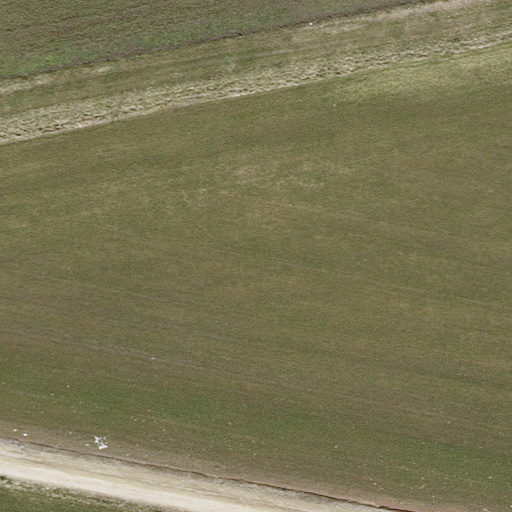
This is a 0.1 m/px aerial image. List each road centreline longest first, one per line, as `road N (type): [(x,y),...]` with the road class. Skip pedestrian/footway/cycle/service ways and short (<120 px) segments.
road 1 (track): [(0,114),(511,8)]
road 2 (track): [(289,511),(0,455)]
